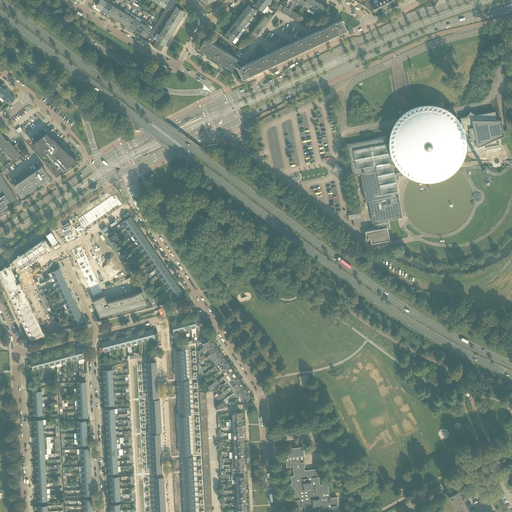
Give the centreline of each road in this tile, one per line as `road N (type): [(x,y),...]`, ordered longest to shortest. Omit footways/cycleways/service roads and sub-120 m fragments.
road 1 (trunk): [(511,365),(389,298),(0,1)]
road 2 (trunk): [(0,14),(383,306),(462,352)]
road 3 (secondary): [(233,123),(414,35),(511,6)]
road 4 (secondary): [(463,0),(255,88)]
road 5 (residential): [(275,511),(257,385),(202,307)]
road 6 (trunk): [(213,94),(152,84),(24,0)]
road 7 (residential): [(161,319),(171,511)]
road 8 (residential): [(100,511),(91,336)]
road 9 (residential): [(0,262),(47,231),(96,335)]
road 10 (trunk): [(0,39),(70,98),(100,161)]
road 11 (residential): [(23,511),(15,355)]
road 12 (secondary): [(0,252),(112,176)]
road 13 (residential): [(202,307),(131,197)]
road 14 (secondary): [(214,104),(100,161)]
road 15 (secondary): [(100,161),(0,232)]
road 16 (residential): [(373,28),(261,77)]
road 17 (residential): [(398,511),(469,475),(488,511)]
